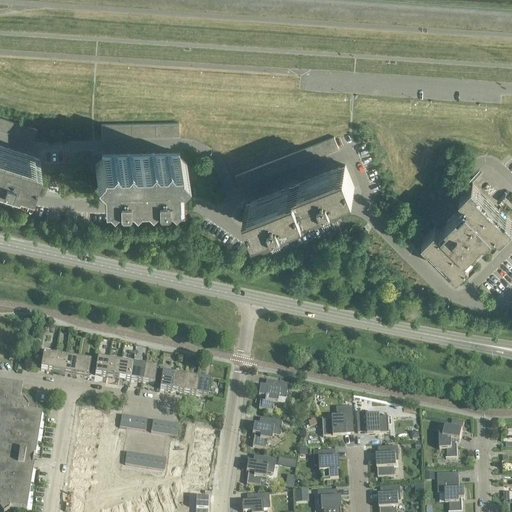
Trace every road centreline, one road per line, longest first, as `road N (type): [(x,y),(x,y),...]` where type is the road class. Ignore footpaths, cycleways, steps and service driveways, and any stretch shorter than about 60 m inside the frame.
road 1 (residential): [(233,198),(220,167),(196,147),(30,146),(0,136)]
road 2 (secondary): [(511,350),(254,299)]
road 3 (secondary): [(254,299),(0,243)]
road 4 (residential): [(220,220),(185,206),(64,205),(0,187)]
road 5 (residential): [(220,511),(254,299)]
road 6 (residential): [(511,91),(300,71)]
road 7 (residential): [(357,208),(366,192),(351,159),(339,157),(233,198)]
road 8 (residential): [(220,220),(248,241),(267,241),(357,208)]
road 9 (residential): [(461,299),(357,208)]
road 10 (residential): [(202,409),(72,387)]
road 11 (residential): [(52,511),(72,387)]
